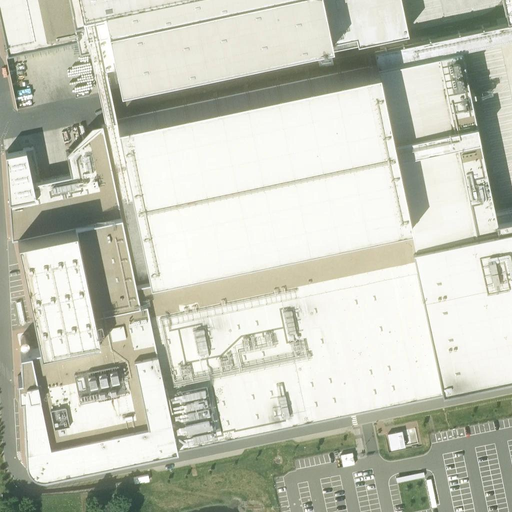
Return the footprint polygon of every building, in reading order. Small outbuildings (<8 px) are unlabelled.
[(0,0),(0,15),(9,55),(89,38),(83,9),(80,0),(0,0)] [(80,0),(83,9),(105,4),(124,0),(80,0)] [(124,0),(105,4),(124,93),(409,35),(401,0),(124,0)] [(48,475),(511,378),(511,209),(497,213),(463,51),(94,127),(68,153),(72,175),(41,181),(34,148),(7,153),(13,238),(17,238),(42,349),(22,354),(22,379),(19,380),(19,398),(24,397),(26,451),(27,468),(36,476),(48,475)] [(408,429),(387,434),(391,450),(419,443),(414,425),(408,426),(408,429)] [(341,453),(342,465),(354,464),(353,452),(341,453)]
